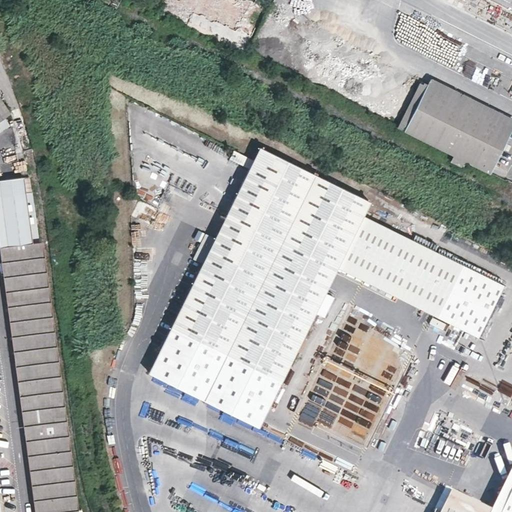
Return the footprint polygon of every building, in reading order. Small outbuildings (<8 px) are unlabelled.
[(169,0),(162,17),(245,51),(264,3),(255,0),(169,0)] [(428,83),(511,125),(511,117),(431,77),(428,83)] [(397,128),(404,132),(428,83),(420,80),(397,128)] [(511,125),(428,83),(404,132),(490,174),(511,128),(511,125)] [(0,119),(10,113),(0,97),(0,119)] [(370,201),(259,146),(256,152),(215,237),(205,233),(193,258),(203,262),(171,327),(149,372),(217,405),(225,409),(259,426),(281,382),(315,312),(324,317),(334,297),(325,292),(338,266),(480,336),(505,285),(363,215),(370,201)] [(231,158),(240,161),(242,153),(233,150),(231,158)] [(26,191),(1,195),(42,511),(68,511),(33,242),(26,191)] [(42,511),(1,195),(0,195),(0,246),(35,511),(42,511)] [(158,208),(138,199),(131,215),(150,224),(158,208)] [(78,511),(42,241),(33,242),(68,511),(78,511)] [(389,388),(397,359),(386,356),(390,341),(370,336),(376,315),(345,306),(341,320),(337,318),(333,331),(330,330),(330,331),(360,340),(360,341),(370,343),(365,360),(369,361),(366,371),(374,373),(371,383),(389,388)] [(366,434),(381,399),(366,392),(364,397),(354,392),(340,423),(366,434)] [(496,511),(504,511),(511,495),(511,474),(494,511),(496,511)] [(454,491),(447,487),(436,510),(437,510),(440,511),(443,511),(451,497),(464,504),(467,497),(454,491)] [(511,511),(511,496),(504,511),(481,511),(464,504),(451,497),(443,511),(511,511)] [(496,511),(494,511),(467,497),(464,504),(481,511),(496,511)]
